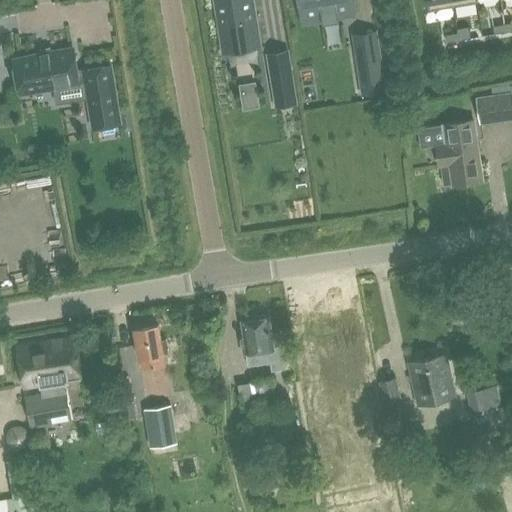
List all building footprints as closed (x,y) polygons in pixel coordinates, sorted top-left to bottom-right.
[(252,0),(215,0),(224,50),(259,44),(252,0)] [(299,0),(303,18),(322,15),(323,22),(339,20),(338,13),(353,10),(351,0),(299,0)] [(452,0),(426,0),(428,10),(453,6),(452,0)] [(505,23),(493,25),(494,33),(507,31),(505,23)] [(469,26),(457,28),(459,40),(471,38),(469,26)] [(457,32),(445,34),(447,42),(459,40),(457,28),(456,28),(457,32)] [(72,48),(16,57),(18,72),(21,92),(31,90),(78,82),(86,80),(91,110),(117,106),(110,66),(84,70),(84,72),(76,73),(72,48)] [(379,51),(357,54),(363,94),(385,91),(379,51)] [(291,75),(272,77),(276,106),(296,103),(291,75)] [(246,80),(252,109),(267,105),(261,77),(246,80)] [(509,85),(491,87),(493,96),(510,94),(509,85)] [(493,96),(476,99),(480,124),(511,118),(511,106),(510,94),(493,96)] [(413,105),(397,108),(399,121),(416,118),(413,105)] [(444,144),(438,145),(444,185),(482,179),(473,119),(441,124),(441,125),(444,144)] [(245,337),(241,338),(243,353),(246,352),(249,364),(271,360),(272,369),(285,367),(281,346),(274,347),(271,328),(270,329),(267,316),(242,320),(245,337)] [(145,325),(135,327),(140,357),(141,356),(143,368),(164,364),(163,354),(163,353),(163,352),(168,351),(166,338),(161,339),(158,323),(145,325)] [(75,337),(18,346),(25,387),(41,384),(53,382),(58,381),(81,378),(75,337)] [(445,352),(408,361),(418,403),(455,395),(445,352)] [(230,373),(247,371),(245,359),(229,361),(230,373)] [(272,377),(238,383),(242,409),(276,404),(272,377)] [(396,377),(379,380),(384,399),(386,398),(390,416),(402,413),(398,396),(400,395),(396,377)] [(235,379),(223,381),(227,404),(239,402),(235,379)] [(174,395),(174,380),(154,380),(154,395),(174,395)] [(55,391),(26,395),(31,427),(71,419),(65,389),(59,390),(58,381),(53,382),(55,391)] [(496,388),(469,394),(473,411),(501,405),(496,388)] [(132,389),(123,391),(128,419),(138,417),(132,389)] [(347,395),(312,401),(321,448),(356,441),(347,395)] [(171,404),(144,408),(151,447),(177,442),(171,405),(171,404)] [(8,434),(8,438),(10,442),(13,445),(17,446),(21,446),(25,444),(27,440),(28,436),(27,432),(25,429),(21,427),(17,426),(13,428),(10,430),(8,434)] [(19,494),(0,498),(0,511),(49,511),(39,458),(13,462),(19,494)] [(365,480),(350,483),(355,511),(387,511),(385,497),(369,500),(365,480)]
